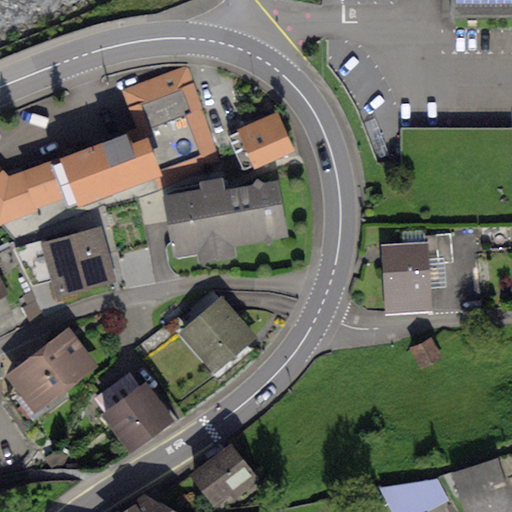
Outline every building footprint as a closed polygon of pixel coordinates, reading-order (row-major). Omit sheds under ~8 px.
[(511,0),(447,0),(447,23),(511,22),(511,0)] [(0,224),(14,241),(216,163),(186,70),(126,90),(142,129),(12,170),(0,155),(0,224)] [(256,172),(294,152),(277,120),(239,140),(256,172)] [(165,210),(175,261),(287,240),(277,188),(165,210)] [(55,278),(60,294),(111,280),(97,231),(46,245),(55,278)] [(389,314),(431,310),(426,246),(385,249),(389,314)] [(220,301),(184,332),(216,368),(252,338),(220,301)] [(8,377),(37,415),(94,373),(64,334),(28,362),(8,377)] [(105,414),(132,449),(172,420),(160,405),(146,385),(105,414)] [(195,475),(220,508),(255,481),(230,448),(195,475)] [(125,511),(167,511),(145,499),(125,511)]
